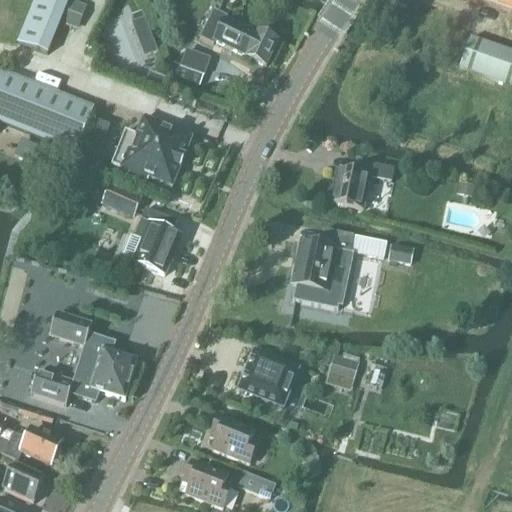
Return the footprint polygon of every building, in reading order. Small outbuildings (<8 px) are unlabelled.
[(35,0),(17,45),(47,57),(70,0),(35,0)] [(511,34),(511,0),(477,0),(511,12),(511,29),(510,34),(511,34)] [(214,13),(200,41),(213,47),(215,44),(266,69),(278,43),(214,13)] [(143,58),(157,53),(144,19),(130,24),(143,58)] [(511,55),(471,41),(460,72),(511,91),(511,55)] [(204,78),(209,62),(187,53),(181,69),(204,78)] [(93,111),(0,73),(0,124),(76,155),(93,111)] [(172,191),(192,142),(168,132),(168,130),(144,120),(136,139),(125,134),(111,169),(147,183),(148,182),(172,191)] [(360,177),(337,172),(329,206),(363,213),(370,180),(391,185),(394,171),(362,165),(360,177)] [(95,181),(79,176),(74,191),(90,196),(95,181)] [(111,186),(102,208),(134,221),(143,199),(111,186)] [(511,209),(499,207),(493,236),(510,240),(511,231),(511,209)] [(139,227),(140,227),(135,240),(132,238),(124,260),(134,264),(133,266),(164,279),(180,239),(164,232),(169,221),(146,212),(139,227)] [(350,255),(353,238),(324,232),(321,248),(301,244),(292,288),(327,295),(336,252),(350,255)] [(41,248),(36,261),(49,266),(54,253),(41,248)] [(417,253),(393,248),(390,262),(414,267),(417,253)] [(70,397),(95,405),(98,395),(125,403),(137,364),(102,354),(102,355),(89,351),(78,387),(37,375),(30,398),(66,409),(70,397)] [(289,411),(303,372),(258,356),(244,395),(289,411)] [(361,367),(336,359),(329,381),(354,389),(361,367)] [(249,467),(257,447),(251,444),(255,434),(218,420),(210,440),(217,443),(213,453),(249,467)] [(60,449),(62,446),(31,432),(27,442),(10,434),(8,438),(1,435),(4,429),(0,426),(0,456),(18,465),(22,456),(50,470),(56,458),(58,457),(61,452),(60,449)] [(222,511),(231,491),(224,489),(228,479),(192,465),(184,485),(190,488),(186,498),(222,511)] [(43,486),(44,483),(13,469),(8,480),(0,475),(0,490),(3,492),(33,507),(38,497),(41,496),(44,489),(43,486)] [(274,488),(244,477),(239,491),(269,502),(274,488)]
